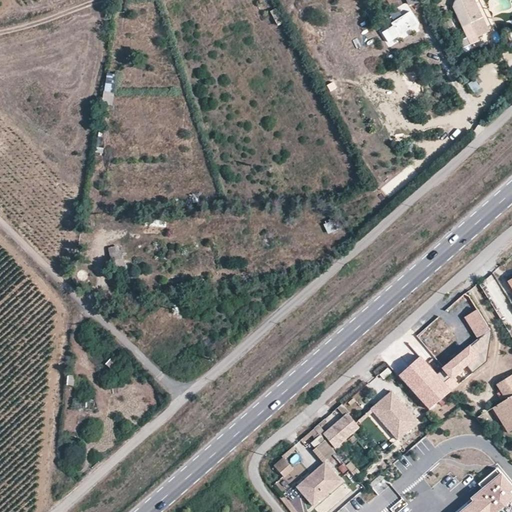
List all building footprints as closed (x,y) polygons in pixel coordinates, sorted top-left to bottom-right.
[(457,0),(455,1),(452,7),(470,46),(479,41),(478,38),(490,32),(474,0),(457,0)] [(412,13),(384,25),(390,39),(418,28),(412,13)] [(111,105),(114,74),(105,74),(102,105),(111,105)] [(473,93),(480,90),(476,81),(469,84),(473,93)] [(322,222),(328,235),(334,232),(328,220),(322,222)] [(142,236),(167,237),(168,225),(143,224),(142,236)] [(110,267),(122,266),(120,258),(109,260),(110,267)] [(123,272),(122,266),(110,267),(112,274),(123,272)] [(495,314),(508,308),(494,275),(481,281),(495,314)] [(491,332),(476,309),(464,317),(478,339),(435,374),(419,356),(398,375),(428,409),(450,391),(444,382),(450,377),(451,379),(468,366),(472,373),(486,361),(491,332)] [(504,416),(499,419),(508,433),(511,430),(511,374),(496,384),(505,400),(497,405),(504,416)] [(392,391),(371,409),(398,439),(418,422),(392,391)] [(492,409),(499,419),(504,416),(497,405),(492,409)] [(343,407),(318,428),(335,448),(359,426),(343,407)] [(326,459),(334,451),(324,440),(316,447),(326,459)] [(273,464),(282,475),(292,467),(283,457),(273,464)] [(325,461),(300,482),(317,502),(342,481),(325,461)] [(511,511),(511,481),(500,468),(469,494),(471,498),(454,511),(511,511)] [(283,478),(276,485),(285,492),(291,485),(283,478)] [(317,502),(300,482),(295,486),(313,506),(317,502)]
